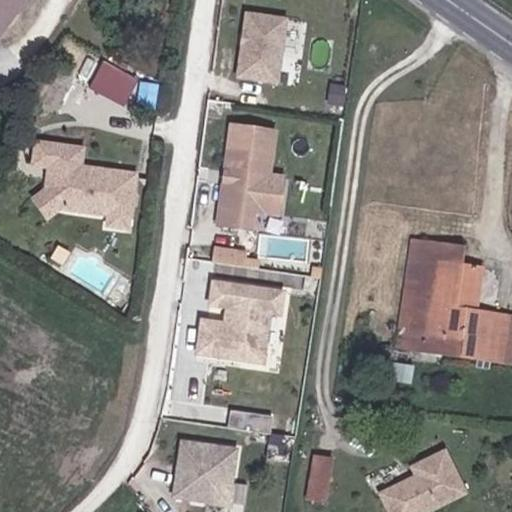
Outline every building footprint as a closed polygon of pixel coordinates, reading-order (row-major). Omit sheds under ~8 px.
[(0,0),(0,38),(27,0),(0,0)] [(286,81),(291,13),(243,10),(239,78),(286,81)] [(272,133),(230,127),(215,225),(247,230),(250,212),(275,215),(280,179),(265,177),(272,133)] [(53,168),(49,196),(60,212),(111,219),(110,229),(131,232),(134,211),(138,208),(139,199),(136,197),(138,177),(83,169),(85,152),(39,145),(36,166),(53,168)] [(48,221),(60,212),(49,196),(48,194),(35,203),(48,221)] [(307,238),(264,234),(262,254),(305,258),(307,238)] [(506,318),(474,314),(455,311),(462,266),(465,248),(423,242),(416,292),(434,295),(428,339),(421,338),(419,351),(500,362),(506,318)] [(214,263),(247,263),(247,247),(214,247),(214,263)] [(455,311),(474,314),(481,269),(462,266),(455,311)] [(201,316),(197,356),(269,363),(274,313),(288,314),(291,287),(214,279),(212,304),(231,306),(229,319),(201,316)] [(434,295),(416,292),(408,349),(419,351),(421,338),(428,339),(434,295)] [(182,442),(174,497),(229,505),(237,450),(182,442)] [(410,471),(415,482),(386,494),(394,511),(438,511),(472,498),(452,452),(410,471)] [(315,458),(308,500),(324,502),(330,461),(315,458)]
